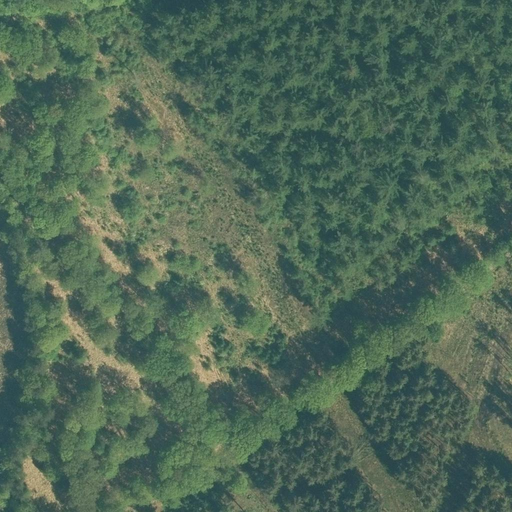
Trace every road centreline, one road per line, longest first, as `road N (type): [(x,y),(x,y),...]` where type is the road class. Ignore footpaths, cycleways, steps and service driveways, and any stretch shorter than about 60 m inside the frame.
road 1 (track): [(511,249),(227,452),(109,511)]
road 2 (track): [(278,511),(0,173)]
